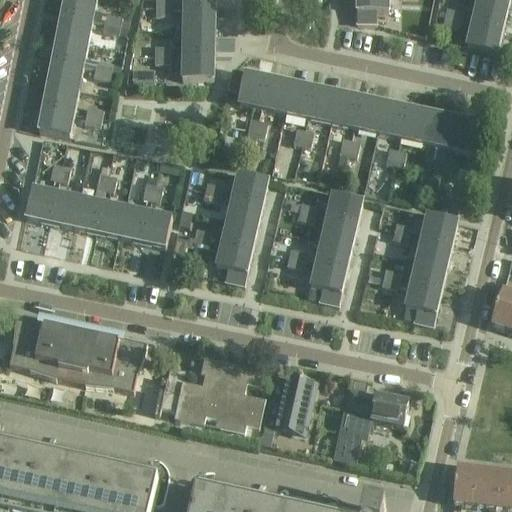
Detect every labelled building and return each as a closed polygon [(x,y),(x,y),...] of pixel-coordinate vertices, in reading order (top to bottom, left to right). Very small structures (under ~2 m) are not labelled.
[(93,27),(98,4),(78,0),(66,0),(62,21),(93,27)] [(183,0),(183,14),(215,15),(215,0),(183,0)] [(389,0),(357,0),(357,30),(376,30),(376,18),(390,18),(389,0)] [(479,0),(478,6),(508,13),(511,0),(479,0)] [(156,14),(172,14),(173,5),(156,5),(156,14)] [(508,13),(478,6),(472,29),(503,36),(508,13)] [(156,14),(156,22),(172,22),(172,14),(156,14)] [(182,37),(215,38),(215,15),(183,14),(182,37)] [(447,14),(445,23),(461,26),(463,18),(447,14)] [(88,50),(93,27),(62,21),(58,44),(88,50)] [(107,21),(105,29),(120,32),(122,24),(107,21)] [(445,23),(443,31),(459,35),(461,26),(445,23)] [(105,29),(103,38),(119,41),(120,32),(105,29)] [(497,60),(503,36),(472,29),(467,53),(497,60)] [(182,61),(214,62),(215,38),(182,37),(182,61)] [(84,73),(88,50),(58,44),(53,67),(84,73)] [(155,52),(155,61),(171,61),(171,53),(155,52)] [(155,61),(155,70),(171,70),(171,61),(155,61)] [(214,86),(214,62),(182,61),(181,86),(214,86)] [(79,96),(84,73),(53,67),(48,90),(79,96)] [(98,68),(96,75),(112,79),(113,71),(98,68)] [(96,75),(95,84),(110,87),(112,79),(96,75)] [(238,110),(261,115),(268,84),(233,77),(229,96),(240,99),(238,110)] [(261,115),(284,120),(291,89),(268,84),(261,115)] [(291,89),(284,120),(308,125),(314,94),(291,89)] [(75,119),(79,96),(48,90),(44,113),(75,119)] [(314,94),(308,125),(331,130),(337,99),(314,94)] [(337,99),(331,130),(354,135),(360,104),(337,99)] [(360,104),(354,135),(377,140),(384,109),(360,104)] [(384,109),(377,140),(400,145),(407,114),(384,109)] [(70,143),(75,119),(44,113),(39,137),(70,143)] [(88,114),(87,122),(102,125),(104,117),(88,114)] [(407,114),(400,145),(423,150),(430,119),(407,114)] [(453,124),(430,119),(423,150),(446,154),(446,155),(453,124)] [(87,122),(85,130),(101,133),(102,125),(87,122)] [(453,124),(446,155),(470,160),(477,129),(453,124)] [(250,125),(247,141),(256,143),(259,127),(250,125)] [(259,127),(256,143),(265,145),(268,129),(259,127)] [(297,135),(294,152),(302,153),(305,136),(297,135)] [(305,136),(302,153),(312,155),(314,138),(305,136)] [(343,145),(340,160),(348,162),(352,147),(343,145)] [(352,147),(348,162),(357,164),(361,149),(352,147)] [(389,155),(386,170),(395,172),(398,157),(389,155)] [(398,157),(395,172),(403,174),(406,158),(398,157)] [(440,182),(443,167),(435,165),(432,181),(440,182)] [(443,167),(440,182),(449,184),(452,169),(443,167)] [(54,170),(51,185),(59,187),(62,172),(54,170)] [(62,172),(59,187),(67,189),(71,174),(62,172)] [(99,179),(96,196),(105,197),(108,181),(99,179)] [(232,204),(263,211),(269,187),(237,180),(232,204)] [(108,181),(105,197),(114,199),(117,183),(108,181)] [(208,189),(206,198),(222,201),(223,193),(208,189)] [(146,190),(143,206),(151,208),(154,191),(146,190)] [(154,191),(151,208),(160,209),(163,193),(154,191)] [(26,224),(50,230),(56,199),(33,194),(26,224)] [(222,201),(206,198),(204,206),(220,210),(222,201)] [(50,230),(73,235),(80,204),(56,199),(50,230)] [(326,224),(358,231),(363,207),(332,200),(326,224)] [(96,240),(103,209),(80,204),(73,235),(96,240)] [(258,234),(263,211),(232,204),(226,227),(258,234)] [(119,244),(126,214),(103,209),(96,240),(119,244)] [(302,210),(300,218),(316,222),(318,213),(302,210)] [(142,249),(149,219),(126,214),(119,244),(142,249)] [(300,218),(298,226),(314,230),(316,222),(300,218)] [(172,224),(149,219),(142,249),(166,255),(172,224)] [(421,244),(452,252),(458,228),(426,220),(421,244)] [(352,254),(358,231),(326,224),(321,247),(352,254)] [(252,257),(258,234),(226,227),(221,250),(252,257)] [(396,230),(395,238),(410,242),(412,233),(396,230)] [(197,235),(195,244),(210,247),(212,239),(197,235)] [(395,238),(393,246),(409,250),(410,242),(395,238)] [(195,244),(193,252),(208,256),(210,247),(195,244)] [(447,275),(452,252),(421,244),(415,267),(447,275)] [(347,277),(352,254),(321,247),(315,270),(347,277)] [(244,292),(252,257),(221,250),(215,274),(228,277),(226,288),(244,292)] [(291,255),(289,263),(305,267),(307,258),(291,255)] [(305,267),(289,263),(287,272),(303,276),(305,267)] [(441,298),(447,275),(415,267),(410,290),(441,298)] [(339,312),(347,277),(315,270),(309,294),(323,297),(320,308),(339,312)] [(386,275),(384,284),(399,288),(401,279),(386,275)] [(399,288),(384,284),(382,292),(397,296),(399,288)] [(441,298),(410,290),(404,314),(417,317),(415,328),(433,333),(441,298)] [(511,337),(511,299),(503,297),(492,331),(493,332),(511,337)] [(70,334),(10,321),(10,322),(16,323),(14,345),(13,352),(14,352),(9,373),(30,377),(30,378),(57,387),(57,386),(85,392),(85,393),(113,396),(113,395),(134,400),(138,379),(139,379),(141,372),(148,352),(154,354),(155,352),(95,339),(94,339),(93,340),(91,341),(91,342),(72,338),(72,337),(72,336),(72,335),(71,335),(70,334)] [(202,393),(183,389),(181,400),(173,398),(169,416),(176,418),(174,426),(204,432),(206,424),(216,426),(215,435),(244,441),(246,433),(260,436),(266,407),(245,402),(245,398),(258,401),(259,394),(260,394),(264,377),(205,364),(201,381),(205,382),(202,393)] [(183,389),(183,388),(175,387),(177,376),(170,374),(167,385),(162,384),(154,421),(160,422),(162,414),(169,416),(173,398),(181,400),(183,389)] [(185,377),(177,376),(175,387),(183,388),(185,377)] [(269,407),(263,435),(276,438),(305,444),(308,433),(318,389),(303,386),(303,385),(299,384),(299,385),(288,382),(282,410),(269,407)] [(344,415),(338,442),(362,447),(367,448),(372,427),(403,434),(409,408),(377,402),(350,396),(345,415),(344,415)] [(0,511),(154,511),(161,485),(0,449),(0,511)] [(453,509),(475,511),(486,511),(491,477),(460,473),(460,474),(458,474),(453,509)] [(511,511),(511,479),(491,477),(486,511),(511,511)] [(374,511),(365,510),(361,509),(360,511),(279,511),(199,494),(194,511),(374,511)]
